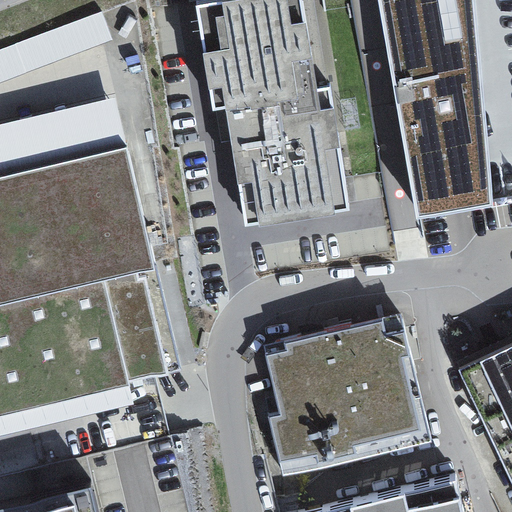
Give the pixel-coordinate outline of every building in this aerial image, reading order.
[(302,0),(223,0),(196,4),(214,111),(226,109),(245,226),(350,209),(330,85),(317,88),(302,0)] [(378,0),(416,217),(494,204),(476,0),(378,0)] [(102,10),(0,48),(0,82),(113,40),(102,10)] [(0,174),(127,143),(114,97),(0,123),(0,174)] [(0,307),(155,270),(127,143),(0,174),(0,307)] [(155,270),(0,307),(0,416),(130,386),(128,379),(179,368),(155,270)] [(403,311),(264,345),(281,414),(269,417),(283,477),(435,440),(403,311)] [(511,346),(460,371),(511,478),(511,346)] [(130,386),(0,416),(0,436),(134,405),(130,386)] [(464,511),(457,479),(313,511),(464,511)] [(97,511),(92,487),(0,509),(0,511),(97,511)]
